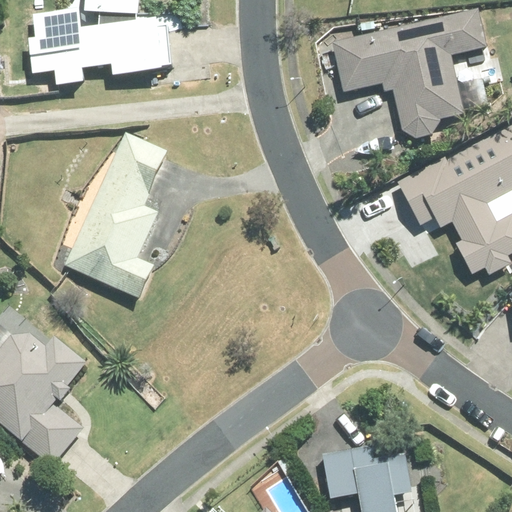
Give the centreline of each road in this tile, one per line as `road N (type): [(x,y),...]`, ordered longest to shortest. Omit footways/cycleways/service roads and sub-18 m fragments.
road 1 (residential): [(257,0),(275,128),(369,324)]
road 2 (residential): [(135,511),(369,324)]
road 3 (residential): [(369,324),(511,415)]
